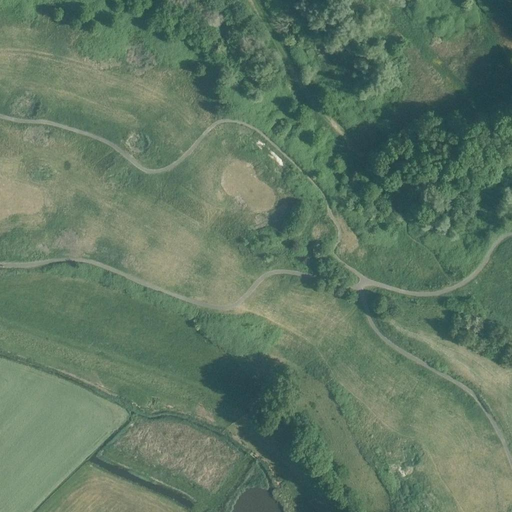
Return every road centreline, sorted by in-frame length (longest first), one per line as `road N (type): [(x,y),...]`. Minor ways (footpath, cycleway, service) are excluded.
road 1 (track): [(0,342),(228,425),(260,445),(311,511)]
road 2 (track): [(247,0),(292,78),(383,180)]
